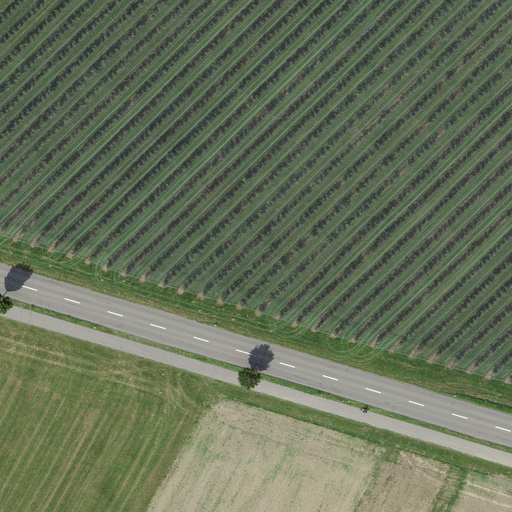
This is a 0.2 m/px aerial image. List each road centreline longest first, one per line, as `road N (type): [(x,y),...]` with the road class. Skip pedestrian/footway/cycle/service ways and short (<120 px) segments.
road 1 (tertiary): [(0,280),(511,432)]
road 2 (track): [(0,252),(431,380),(511,395)]
